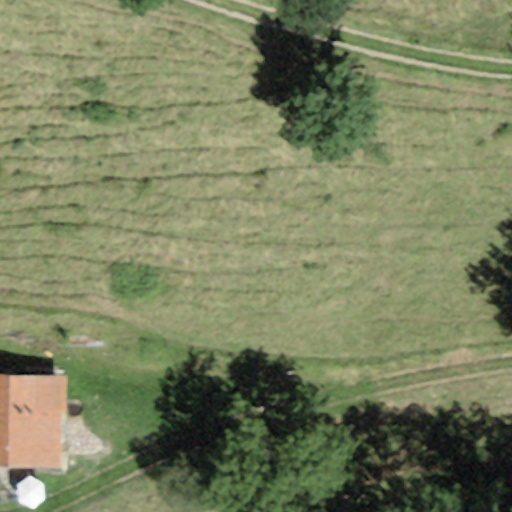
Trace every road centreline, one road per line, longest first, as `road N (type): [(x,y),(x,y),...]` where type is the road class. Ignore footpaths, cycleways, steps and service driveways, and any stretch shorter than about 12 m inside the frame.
road 1 (track): [(511,360),(357,388),(217,430),(21,511)]
road 2 (track): [(220,0),(511,69)]
